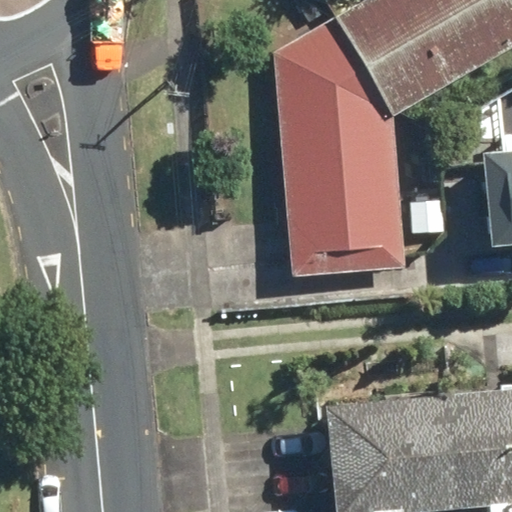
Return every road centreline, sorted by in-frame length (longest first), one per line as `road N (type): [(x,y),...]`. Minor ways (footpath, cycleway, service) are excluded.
road 1 (secondary): [(104,511),(81,254)]
road 2 (secondary): [(89,6),(81,254)]
road 3 (secondary): [(81,254),(0,71)]
